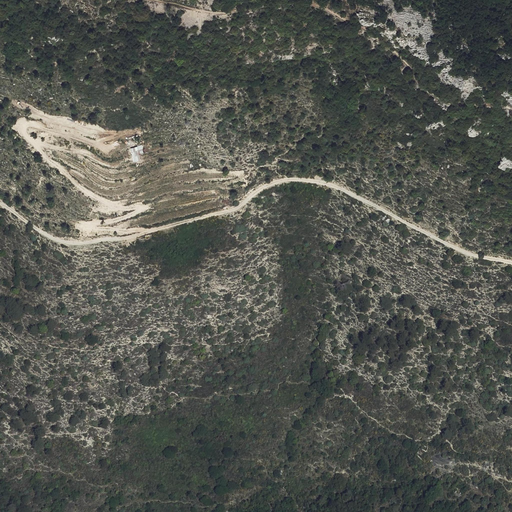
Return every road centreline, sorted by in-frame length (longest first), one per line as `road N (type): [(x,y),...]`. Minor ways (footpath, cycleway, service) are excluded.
road 1 (track): [(511,263),(454,248),(320,182),(290,179),(216,214),(82,242),(51,237),(0,203)]
road 2 (track): [(152,0),(207,12),(316,5),(396,51),(449,103),(511,110)]
